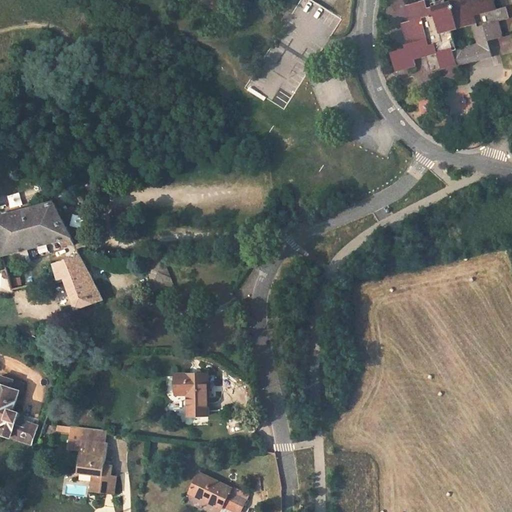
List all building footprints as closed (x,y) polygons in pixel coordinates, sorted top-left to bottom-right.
[(323,7),(313,0),(305,0),(250,90),(290,109),(308,80),(322,58),(331,44),(345,21),(323,7)] [(404,44),(405,49),(392,52),(396,72),(417,67),(415,59),(428,57),(431,72),(458,66),(458,68),(493,59),(489,43),(504,39),(500,23),(511,20),(508,7),(497,10),(494,0),(451,0),(452,2),(443,4),(442,0),(437,1),(438,6),(429,8),(427,1),(420,3),(408,6),(411,21),(404,23),(408,43),(404,44)] [(419,0),(420,3),(427,1),(429,8),(438,6),(437,1),(437,0),(419,0)] [(0,244),(4,256),(7,267),(26,262),(25,261),(31,259),(28,249),(62,240),(66,238),(72,237),(55,203),(0,217),(0,244)] [(59,280),(66,278),(77,308),(103,298),(81,254),(55,263),(59,280)] [(165,257),(146,256),(158,290),(174,284),(165,257)] [(210,374),(178,374),(178,393),(190,393),(190,414),(210,414),(210,374)] [(15,381),(2,376),(0,382),(0,431),(32,443),(39,425),(23,419),(21,426),(16,424),(20,413),(14,411),(21,390),(12,387),(15,381)] [(108,442),(109,431),(73,426),(71,448),(83,450),(80,471),(95,473),(93,490),(116,493),(118,475),(111,474),(112,464),(107,463),(109,442),(108,442)] [(234,488),(200,472),(191,491),(224,508),(226,505),(240,511),(242,511),(249,499),(232,490),(234,488)]
